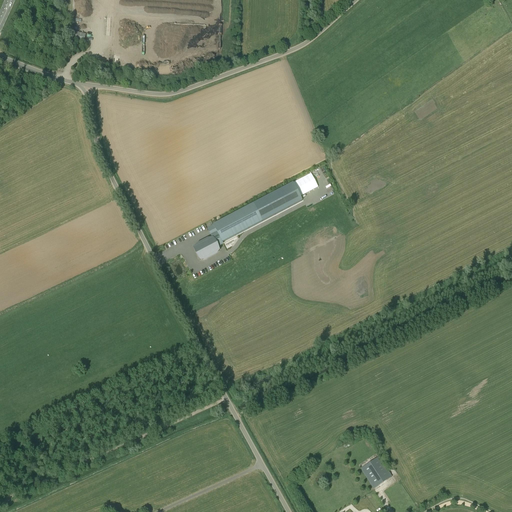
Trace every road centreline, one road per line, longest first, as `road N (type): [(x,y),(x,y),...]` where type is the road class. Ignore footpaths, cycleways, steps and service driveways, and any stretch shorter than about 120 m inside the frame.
road 1 (unclassified): [(288,511),(102,158),(88,84)]
road 2 (unclassified): [(88,84),(181,90),(307,42),(354,0)]
